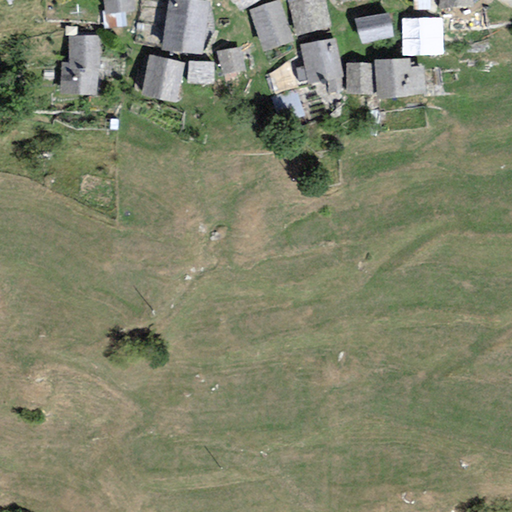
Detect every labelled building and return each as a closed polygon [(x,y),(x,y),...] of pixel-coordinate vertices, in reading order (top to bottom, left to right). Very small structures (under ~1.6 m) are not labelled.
[(103,0),(105,13),(133,10),(132,0),(103,0)] [(207,3),(181,0),(170,0),(164,48),(201,53),(207,3)] [(234,0),(240,10),(258,0),(234,0)] [(322,0),(288,0),(297,33),(329,25),(322,0)] [(291,40),(278,2),(251,11),(264,49),(291,40)] [(388,14),(356,21),(362,43),(393,36),(388,14)] [(440,20),(404,21),(404,54),(441,53),(440,20)] [(98,37),(70,37),(70,65),(62,64),(62,93),(95,94),(98,67),(98,37)] [(334,40),(302,46),(309,83),(341,76),(334,40)] [(240,49),(218,53),(221,73),(244,69),(240,49)] [(183,64),(150,57),(142,94),(175,101),(183,64)] [(409,60),(376,62),(378,97),(424,92),(422,68),(409,69),(409,60)] [(213,64),(189,63),(188,83),(212,84),(213,64)] [(372,65),(347,65),(347,93),(371,93),(372,65)]
